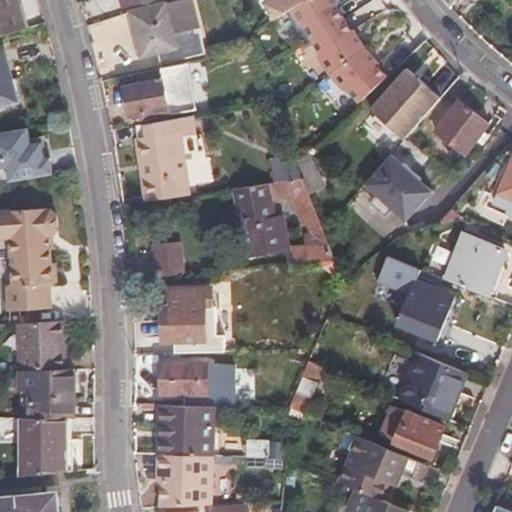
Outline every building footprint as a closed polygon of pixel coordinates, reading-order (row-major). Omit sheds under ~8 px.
[(0,0),(0,29),(25,21),(17,0),(0,0)] [(211,51),(199,0),(182,0),(133,11),(143,56),(166,50),(169,60),(211,51)] [(281,0),(290,14),(295,11),(311,0),(281,0)] [(368,103),(394,76),(384,65),(386,62),(371,47),(358,29),(356,31),(341,8),(344,6),(339,0),(311,0),(295,11),(305,28),(309,27),(328,56),(326,57),(336,75),(352,90),(354,88),(368,103)] [(0,50),(0,107),(24,100),(6,48),(0,50)] [(263,51),(246,54),(248,70),(265,68),(263,51)] [(188,63),(163,69),(165,81),(125,90),(132,123),(198,108),(188,63)] [(451,96),(416,66),(380,108),(415,138),(451,96)] [(464,95),(441,124),(470,148),(480,136),(487,141),(505,119),(498,112),(492,118),(464,95)] [(192,118),(138,125),(141,148),(141,151),(148,200),(193,194),(185,136),(194,134),(192,118)] [(0,180),(57,175),(53,139),(37,140),(36,127),(0,130),(0,180)] [(301,159),(310,176),(323,169),(314,152),(301,159)] [(408,226),(438,194),(396,154),(366,186),(408,226)] [(511,162),(504,180),(498,194),(511,200),(511,162)] [(304,191),(297,178),(238,190),(242,204),(247,227),(271,223),(267,199),(304,191)] [(351,207),(377,231),(390,218),(364,193),(351,207)] [(322,230),(309,197),(298,202),(310,234),(322,230)] [(247,227),(242,204),(237,206),(247,255),(287,249),(280,218),(276,219),(277,223),(271,223),(247,227)] [(48,261),(48,247),(47,236),(52,236),(58,226),(58,213),(52,208),(0,212),(0,240),(8,239),(9,285),(5,285),(7,310),(47,307),(46,282),(54,282),(54,262),(48,261)] [(158,224),(162,258),(181,256),(178,223),(158,224)] [(466,232),(447,279),(496,298),(509,263),(502,259),(506,248),(466,232)] [(335,258),(329,243),(288,249),(291,264),(335,258)] [(456,294),(421,279),(425,270),(389,256),(378,283),(412,297),(400,327),(446,346),(463,304),(454,300),(456,294)] [(205,311),(213,311),(212,289),(167,292),(169,342),(207,340),(205,311)] [(218,311),(213,311),(205,311),(207,340),(219,339),(218,311)] [(77,368),(71,368),(69,318),(25,322),(27,371),(22,372),(22,420),(26,420),(28,478),(69,474),(68,418),(77,418),(77,368)] [(470,375),(426,356),(421,366),(412,362),(397,397),(451,420),(470,375)] [(204,364),(157,364),(157,398),(204,398),(204,364)] [(328,370),(311,364),(294,411),(311,417),(328,370)] [(217,460),(220,460),(222,409),(169,407),(169,425),(161,424),(161,456),(160,473),(166,474),(166,486),(165,509),(216,510),(217,460)] [(450,428),(409,412),(395,445),(436,462),(450,428)] [(0,440),(19,440),(18,418),(0,418),(0,440)] [(422,483),(429,464),(362,437),(343,483),(376,497),(383,500),(389,484),(394,472),(407,477),(422,483)] [(288,459),(288,443),(248,443),(248,459),(288,459)] [(402,490),(407,477),(394,472),(389,484),(402,490)] [(64,511),(63,492),(0,498),(0,511),(64,511)] [(411,511),(412,511),(383,500),(376,497),(370,511),(411,511)]
